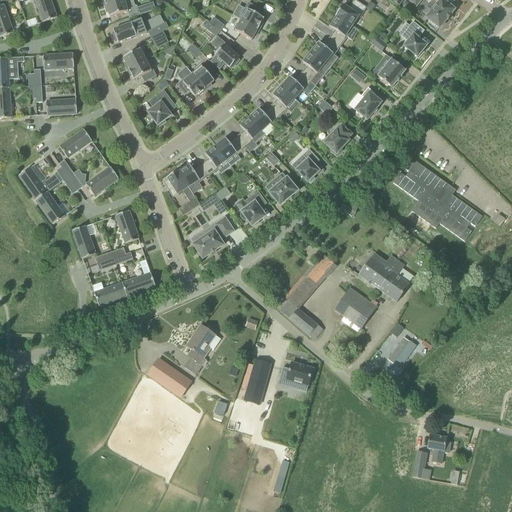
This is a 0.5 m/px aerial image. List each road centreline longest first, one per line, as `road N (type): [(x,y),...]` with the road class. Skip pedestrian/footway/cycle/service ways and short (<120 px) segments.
road 1 (residential): [(227,275),(304,218),(508,18)]
road 2 (residential): [(466,424),(368,395),(227,275)]
road 3 (residential): [(143,163),(248,87),(277,52),(299,0)]
road 4 (residential): [(20,365),(189,294)]
road 5 (residential): [(77,0),(143,163)]
road 6 (unclassified): [(17,371),(62,511)]
road 7 (residential): [(143,163),(189,294)]
road 8 (residential): [(502,301),(495,430)]
